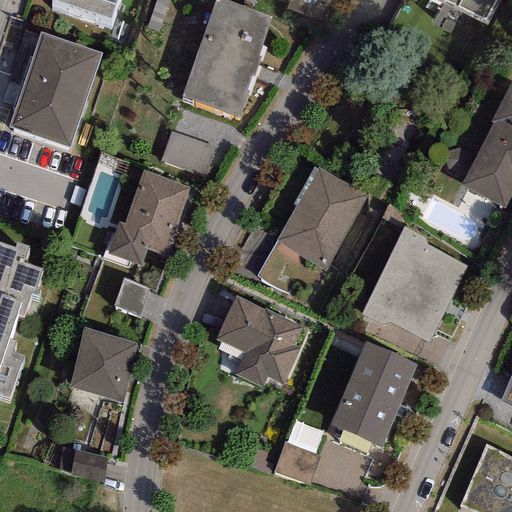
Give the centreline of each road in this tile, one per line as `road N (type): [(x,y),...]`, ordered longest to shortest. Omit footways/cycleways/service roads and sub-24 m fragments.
road 1 (residential): [(351,0),(182,306),(145,433),(137,511)]
road 2 (residential): [(408,511),(511,276)]
